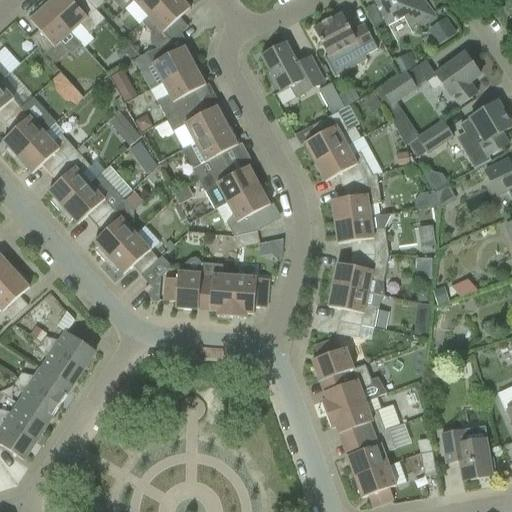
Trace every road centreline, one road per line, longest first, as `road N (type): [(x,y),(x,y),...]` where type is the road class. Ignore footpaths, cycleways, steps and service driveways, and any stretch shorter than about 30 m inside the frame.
road 1 (residential): [(271,348),(299,265),(301,212),(229,66),(233,40)]
road 2 (residential): [(137,332),(0,185)]
road 3 (residential): [(137,332),(27,500)]
road 4 (residential): [(330,511),(271,348)]
road 5 (residential): [(271,348),(137,332)]
